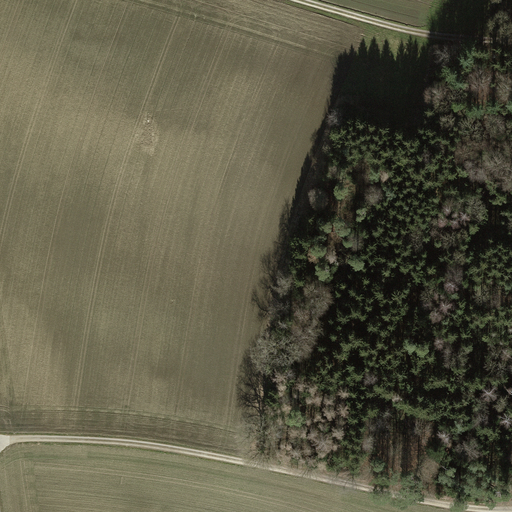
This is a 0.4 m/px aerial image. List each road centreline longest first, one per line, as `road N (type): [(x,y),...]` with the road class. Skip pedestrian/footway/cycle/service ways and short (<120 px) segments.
road 1 (track): [(511,510),(460,508),(146,447),(0,443)]
road 2 (track): [(511,42),(400,29),(295,0)]
